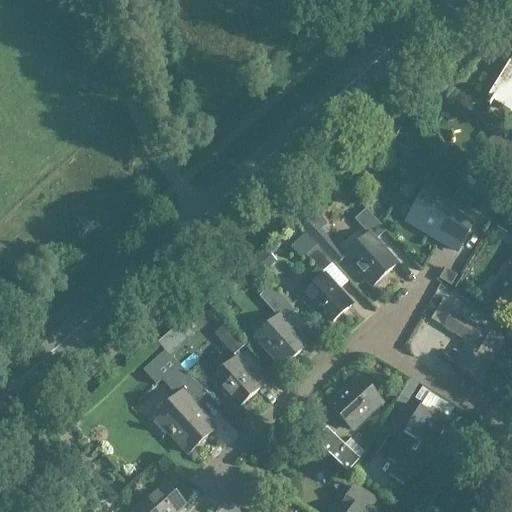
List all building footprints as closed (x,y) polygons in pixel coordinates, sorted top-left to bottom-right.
[(511,59),(488,99),(510,113),(511,109),(511,59)] [(511,144),(493,134),(481,153),(511,171),(511,144)] [(430,190),(428,189),(407,224),(456,253),(477,219),(452,203),(462,185),(441,172),(430,190)] [(302,229),(336,267),(346,258),(311,221),(302,229)] [(346,258),(372,288),(398,265),(371,235),(346,258)] [(321,273),(325,277),(301,298),(328,328),(352,307),(334,287),(344,278),(309,239),(293,253),(300,261),(305,257),(318,272),(321,273)] [(255,256),(249,262),(262,276),(267,271),(255,256)] [(511,260),(492,294),(511,306),(511,260)] [(493,356),(502,341),(478,326),(477,327),(453,313),(444,328),(468,342),(454,364),(477,377),(491,355),(493,356)] [(256,340),(282,369),(306,347),(280,318),(256,340)] [(214,336),(233,357),(244,347),(225,326),(214,336)] [(148,355),(153,364),(168,357),(163,347),(148,355)] [(244,374),(246,372),(236,361),(212,382),(237,411),(259,391),(244,374)] [(161,382),(178,401),(156,421),(188,456),(215,432),(193,408),(205,397),(177,367),(161,382)] [(380,403),(359,380),(329,406),(350,430),(380,403)] [(429,413),(421,408),(407,400),(388,430),(416,447),(413,452),(410,450),(399,467),(396,466),(388,478),(404,487),(411,475),(415,477),(423,464),(427,467),(439,446),(435,444),(449,421),(431,411),(429,413)] [(314,442),(347,473),(359,461),(326,430),(314,442)] [(181,511),(185,509),(164,486),(136,511),(181,511)] [(344,511),(368,511),(375,502),(353,489),(340,509),(344,511)]
